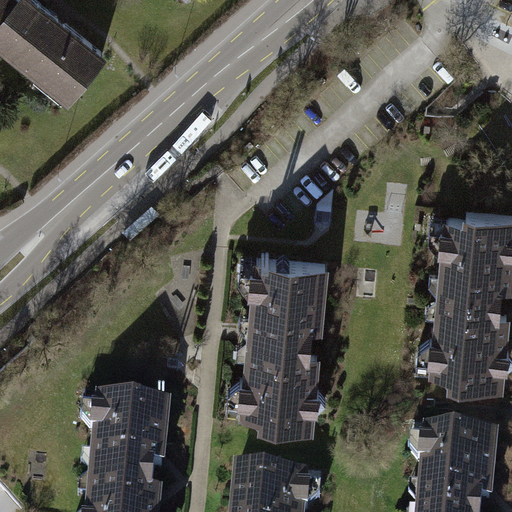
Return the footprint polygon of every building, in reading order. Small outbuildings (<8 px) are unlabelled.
[(0,0),(0,42),(65,97),(103,52),(62,19),(39,0),(18,0),(17,0),(0,0)] [(511,215),(456,213),(452,297),(511,299),(511,215)] [(261,262),(258,346),(334,349),(338,265),(261,262)] [(511,299),(452,297),(449,381),(511,384),(511,299)] [(258,346),(254,430),(331,433),(334,349),(258,346)] [(107,403),(104,487),(180,490),(184,406),(107,403)] [(433,424),(429,508),(506,511),(509,427),(433,424)] [(228,476),(225,511),(300,511),(303,482),(228,476)] [(104,487),(102,511),(179,511),(180,490),(104,487)]
